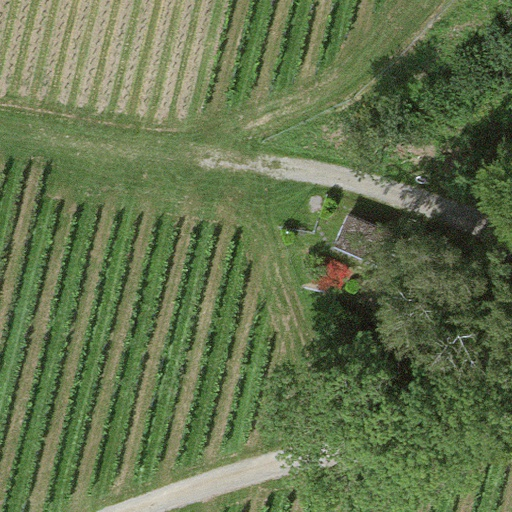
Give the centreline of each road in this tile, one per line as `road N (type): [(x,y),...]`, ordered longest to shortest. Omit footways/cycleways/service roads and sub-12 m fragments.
road 1 (track): [(511,226),(494,210),(0,124)]
road 2 (track): [(153,511),(343,452),(511,449)]
